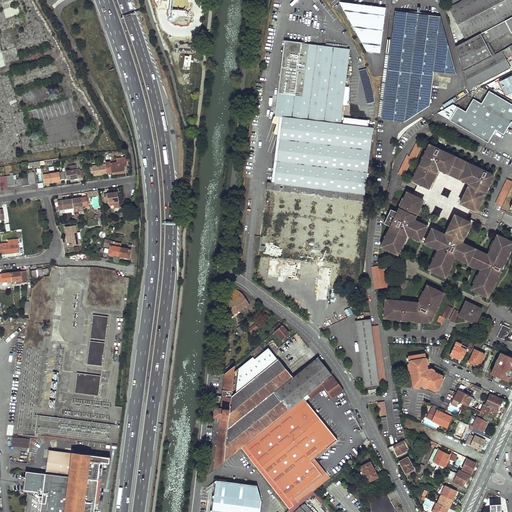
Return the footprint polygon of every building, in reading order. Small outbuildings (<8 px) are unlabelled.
[(463,0),(449,8),(466,40),(499,23),(504,20),(511,16),(511,1),(511,0),(463,0)] [(2,3),(4,17),(20,15),(19,7),(5,9),(5,3),(2,3)] [(342,7),(367,50),(380,51),(385,7),(346,3),(345,5),(345,6),(342,7)] [(395,11),(381,119),(405,122),(430,105),(433,72),(456,75),(440,17),(439,17),(429,15),(419,14),(417,14),(407,13),(406,12),(396,11),(395,11)] [(504,20),(499,23),(504,33),(509,30),(504,20)] [(455,46),(463,70),(492,55),(485,43),(504,33),(499,23),(466,40),(455,46)] [(304,96),(311,43),(286,40),(280,93),(304,96)] [(304,96),(280,93),(277,115),(285,116),(342,122),(350,47),(315,43),(311,43),(304,96)] [(463,70),(468,89),(509,68),(504,57),(511,52),(511,50),(509,46),(500,51),(492,55),(463,70)] [(477,93),(473,99),(481,104),(489,91),(485,88),(477,93)] [(458,107),(450,120),(487,143),(495,130),(503,135),(511,122),(511,123),(511,104),(489,91),(481,104),(473,99),(465,112),(458,107)] [(438,113),(450,120),(458,107),(453,104),(438,113)] [(45,108),(31,111),(33,123),(49,120),(47,114),(46,114),(45,108)] [(285,116),(278,158),(368,169),(373,126),(342,122),(285,116)] [(418,142),(411,156),(414,158),(417,159),(424,145),(418,142)] [(417,175),(414,181),(418,183),(428,187),(431,181),(434,182),(437,174),(438,172),(437,171),(438,168),(439,166),(443,168),(442,170),(445,172),(444,172),(445,174),(447,173),(449,174),(450,171),(463,178),(462,180),(463,180),(464,182),(466,182),(469,183),(470,181),(473,183),(472,185),(471,188),(469,187),(468,189),(465,197),(467,198),(463,204),(471,208),(477,211),(480,205),(484,198),(487,193),(493,179),(495,176),(487,172),(487,173),(485,172),(484,173),(481,171),(482,169),(469,163),(457,157),(444,151),(443,153),(440,151),(440,150),(438,149),(439,148),(431,145),(430,148),(423,162),(421,167),(417,175)] [(428,147),(421,161),(423,162),(430,148),(428,147)] [(458,156),(444,149),(444,151),(457,157),(458,156)] [(409,155),(399,174),(405,177),(414,158),(411,156),(409,155)] [(278,158),(275,183),(364,193),(368,169),(278,158)] [(94,176),(108,173),(108,172),(106,162),(106,161),(102,161),(103,164),(95,166),(95,164),(91,164),(92,171),(94,171),(94,176)] [(112,173),(124,171),(124,167),(126,167),(125,161),(110,163),(110,162),(106,162),(108,172),(111,171),(112,173)] [(68,179),(81,178),(81,177),(80,170),(79,169),(77,169),(76,165),(70,166),(70,170),(63,171),(64,179),(68,179)] [(44,183),(60,181),(60,180),(64,179),(63,171),(43,174),(44,183)] [(449,174),(462,180),(463,178),(450,171),(449,174)] [(7,188),(15,187),(14,179),(13,172),(10,172),(11,175),(5,176),(7,188)] [(29,185),(35,184),(34,172),(27,173),(28,177),(29,185)] [(22,186),(29,185),(28,177),(21,178),(22,186)] [(15,187),(22,186),(21,178),(14,179),(15,187)] [(495,180),(493,179),(487,193),(488,193),(495,180)] [(503,205),(511,185),(511,181),(508,180),(496,204),(502,206),(503,205)] [(511,185),(503,205),(511,208),(511,185)] [(444,187),(441,194),(447,197),(451,189),(444,187)] [(119,207),(118,201),(118,194),(118,192),(105,194),(106,203),(110,203),(110,206),(115,205),(115,208),(119,207)] [(384,240),(381,246),(395,253),(399,246),(401,247),(405,239),(406,237),(404,237),(406,233),(408,234),(413,237),(415,233),(420,236),(422,232),(424,233),(428,226),(415,220),(413,219),(414,216),(416,216),(417,214),(421,206),(419,205),(422,199),(413,194),(408,192),(405,197),(401,205),(400,208),(402,209),(400,213),(398,212),(391,208),(385,223),(391,226),(393,227),(391,230),(389,230),(388,232),(384,240)] [(84,206),(89,206),(88,197),(73,199),(74,207),(75,212),(84,211),(84,206)] [(70,208),(74,207),(73,199),(58,201),(60,213),(70,212),(70,208)] [(436,205),(432,212),(439,215),(442,208),(436,205)] [(435,243),(433,246),(439,249),(441,250),(439,253),(437,252),(436,254),(433,262),(435,263),(432,270),(445,276),(448,271),(452,263),(453,260),(452,260),(454,256),(455,257),(468,263),(476,266),(481,269),(483,270),(481,273),(480,272),(478,275),(475,283),(472,289),(486,296),(489,289),(491,290),(496,280),(497,278),(505,260),(506,259),(511,249),(509,248),(511,241),(508,240),(508,238),(508,237),(506,236),(504,236),(504,238),(498,235),(495,241),(491,248),(490,251),(492,252),(490,255),(488,254),(482,251),(480,255),(467,249),(469,245),(462,242),(460,241),(462,238),(464,239),(465,236),(469,228),(472,222),(465,219),(458,216),(454,222),(452,221),(448,229),(447,231),(449,232),(448,235),(446,235),(433,228),(429,235),(432,236),(430,240),(435,243)] [(76,226),(66,227),(68,242),(74,241),(74,245),(80,244),(79,240),(78,241),(78,239),(81,239),(80,232),(77,233),(76,226)] [(413,237),(413,238),(420,242),(424,233),(422,232),(420,236),(415,233),(413,237)] [(429,235),(425,244),(432,248),(433,246),(435,243),(430,240),(432,236),(429,235)] [(109,254),(119,256),(121,247),(114,246),(115,241),(112,241),(106,240),(105,244),(108,245),(111,246),(109,254)] [(1,254),(19,252),(18,242),(15,242),(15,243),(9,244),(0,245),(0,249),(1,254)] [(119,256),(129,257),(132,245),(129,244),(128,248),(121,247),(119,256)] [(469,245),(467,249),(480,255),(482,251),(469,245)] [(258,249),(258,256),(328,265),(339,267),(340,259),(258,249)] [(505,260),(497,278),(503,270),(505,260)] [(373,268),(375,289),(384,288),(382,269),(379,270),(379,267),(373,268)] [(17,280),(21,280),(22,282),(27,282),(26,271),(11,273),(12,281),(17,280)] [(3,281),(12,281),(11,273),(2,274),(2,275),(0,275),(0,281),(2,281),(3,281)] [(403,279),(400,286),(404,288),(408,281),(403,279)] [(386,300),(385,316),(392,316),(392,319),(397,319),(406,320),(414,321),(417,321),(417,319),(424,319),(425,316),(432,319),(434,314),(438,305),(441,298),(439,297),(442,292),(428,285),(425,291),(420,303),(416,310),(414,310),(415,302),(409,302),(399,301),(386,300)] [(237,297),(244,308),(249,304),(243,294),(237,297)] [(231,301),(237,312),(244,308),(237,297),(236,298),(231,301)] [(231,301),(228,303),(229,311),(227,312),(227,317),(229,317),(230,317),(237,312),(231,301)] [(466,302),(459,318),(475,325),(483,309),(466,302)] [(448,307),(443,317),(446,319),(447,319),(452,309),(448,307)] [(252,313),(257,321),(262,317),(258,310),(257,309),(252,313)] [(455,310),(450,321),(454,322),(459,312),(455,310)] [(90,338),(106,340),(109,316),(93,314),(90,338)] [(370,320),(356,322),(364,387),(379,385),(371,327),(370,320)] [(275,330),(281,338),(288,333),(282,324),(282,325),(277,329),(275,330)] [(237,328),(241,335),(245,332),(241,325),(237,328)] [(503,325),(498,336),(504,339),(509,328),(503,325)] [(371,327),(379,385),(386,384),(378,326),(371,327)] [(87,364),(102,366),(105,342),(90,340),(87,364)] [(456,345),(451,355),(456,357),(457,356),(462,358),(466,350),(461,347),(462,344),(457,342),(456,345)] [(249,353),(253,356),(262,348),(260,345),(249,353)] [(292,378),(268,348),(255,359),(253,356),(239,367),(236,393),(231,397),(234,371),(235,364),(225,373),(222,396),(213,469),(241,448),(303,398),(307,394),(321,383),(331,375),(317,357),(292,378)] [(475,349),(469,362),(474,364),(476,362),(480,364),(486,352),(481,350),(480,352),(475,349)] [(496,363),(492,373),(508,381),(511,372),(511,356),(501,352),(498,359),(497,358),(495,363),(496,363)] [(409,356),(413,387),(422,385),(436,391),(444,376),(430,369),(429,372),(427,371),(426,365),(428,365),(426,353),(409,356)] [(236,393),(239,367),(234,371),(231,397),(236,393)] [(75,393),(98,396),(101,375),(77,372),(75,393)] [(324,388),(332,399),(343,391),(336,379),(333,376),(322,384),(321,383),(307,394),(308,396),(310,398),(324,388)] [(461,385),(451,404),(456,407),(460,401),(464,403),(469,406),(473,397),(462,392),(464,386),(461,385)] [(484,405),(481,411),(496,418),(498,412),(498,411),(501,404),(502,404),(504,401),(503,400),(491,394),(485,405),(484,405)] [(208,474),(213,469),(222,396),(217,395),(208,474)] [(337,440),(303,398),(241,448),(289,509),(293,505),(290,502),(322,476),(311,462),(314,459),(337,440)] [(378,403),(380,416),(386,415),(384,402),(378,403)] [(433,419),(437,410),(432,408),(427,418),(432,421),(433,419)] [(437,410),(433,419),(440,422),(439,424),(447,428),(452,417),(437,410)] [(472,427),(477,416),(473,414),(468,425),(472,427)] [(477,416),(472,427),(474,427),(483,431),(485,426),(486,426),(489,421),(477,416)] [(474,427),(473,431),(484,436),(485,432),(483,431),(474,427)] [(466,443),(481,450),(485,440),(476,436),(475,437),(470,434),(466,443)] [(12,446),(30,447),(30,438),(13,437),(12,446)] [(403,446),(401,441),(393,445),(395,450),(398,455),(407,451),(404,445),(403,446)] [(435,449),(430,460),(445,467),(450,456),(439,451),(435,449)] [(93,511),(99,474),(101,474),(102,466),(100,465),(101,462),(109,463),(110,457),(49,450),(46,473),(43,495),(40,495),(40,499),(43,500),(40,511),(93,511)] [(407,458),(398,463),(405,476),(413,471),(407,458)] [(322,476),(290,502),(293,505),(313,490),(314,491),(330,478),(314,459),(311,462),(322,476)] [(468,459),(463,469),(472,473),(476,463),(468,459)] [(360,468),(368,482),(378,477),(370,462),(360,468)] [(450,471),(446,478),(465,487),(470,476),(459,471),(458,474),(450,471)] [(212,511),(211,511),(254,511),(256,500),(249,499),(251,484),(216,479),(214,481),(215,483),(214,494),(212,496),(214,498),(212,509),(210,510),(212,511)] [(251,484),(249,499),(256,500),(254,511),(259,511),(261,501),(257,485),(251,484)] [(446,486),(442,494),(453,500),(457,491),(446,486)] [(306,511),(300,506),(309,499),(308,497),(313,493),(331,511),(333,510),(315,491),(314,491),(313,490),(293,505),(289,509),(285,511),(306,511)] [(442,494),(438,503),(449,507),(449,508),(453,500),(442,494)] [(488,499),(481,511),(504,511),(502,498),(497,496),(488,499)] [(437,502),(432,511),(446,511),(449,507),(438,503),(437,502)]
